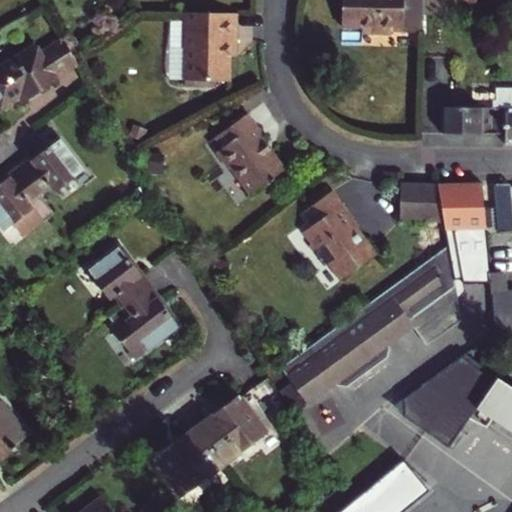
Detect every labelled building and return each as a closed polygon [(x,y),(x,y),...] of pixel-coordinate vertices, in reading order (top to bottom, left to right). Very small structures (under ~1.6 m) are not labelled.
[(341,0),(341,26),(362,27),(362,34),(391,34),(391,31),(403,31),(403,0),(341,0)] [(71,56),(138,12),(133,5),(68,48),(71,56)] [(228,80),(229,55),(229,41),(236,41),(237,13),(181,12),(180,48),(184,48),(183,79),(228,80)] [(68,48),(62,38),(39,53),(33,44),(0,65),(0,108),(12,102),(15,107),(33,95),(50,85),(49,82),(76,65),(71,56),(68,48)] [(504,142),(511,142),(511,88),(494,88),(493,100),(489,100),(490,133),(503,133),(504,142)] [(441,132),(490,133),(489,100),(469,100),(468,107),(442,106),(441,132)] [(248,114),(218,135),(225,146),(216,152),(229,171),(232,169),(250,194),(284,170),(261,138),(264,136),(248,114)] [(58,138),(20,168),(39,193),(50,185),(54,191),(82,169),(58,138)] [(24,233),(53,211),(39,193),(20,168),(0,183),(0,222),(5,229),(15,221),(24,233)] [(444,220),(437,183),(400,182),(400,220),(444,220)] [(444,220),(447,241),(485,235),(480,183),(437,183),(444,220)] [(511,221),(509,183),(480,183),(485,235),(511,231),(511,221)] [(332,191),(303,211),(313,224),(302,231),(311,244),(309,246),(322,266),(328,263),(340,280),(373,255),(354,228),(357,225),(332,191)] [(448,243),(280,365),(306,403),(334,384),(345,385),(388,354),(388,343),(399,337),(401,322),(455,284),(448,243)] [(129,281),(140,274),(119,247),(88,270),(108,298),(115,294),(123,304),(137,293),(129,281)] [(157,296),(148,285),(140,274),(129,281),(137,293),(146,304),(157,296)] [(401,322),(399,337),(415,325),(427,343),(461,319),(455,284),(401,322)] [(511,289),(504,290),(491,290),(495,336),(511,330),(511,289)] [(178,325),(157,296),(146,304),(137,293),(123,304),(107,317),(116,327),(113,329),(136,357),(178,325)] [(511,385),(499,377),(475,408),(511,432),(511,385)] [(212,413),(196,425),(227,468),(242,457),(239,453),(266,432),(241,398),(238,394),(212,413)] [(0,459),(16,448),(13,443),(26,434),(1,400),(0,401),(0,459)] [(213,479),(227,468),(196,425),(180,437),(154,456),(156,460),(181,495),(209,475),(213,479)] [(405,457),(336,511),(401,511),(430,489),(405,457)] [(469,461),(451,487),(487,511),(490,511),(507,487),(469,461)] [(479,511),(448,489),(430,511),(479,511)] [(511,511),(511,494),(498,511),(511,511)] [(112,511),(102,498),(83,511),(112,511)]
